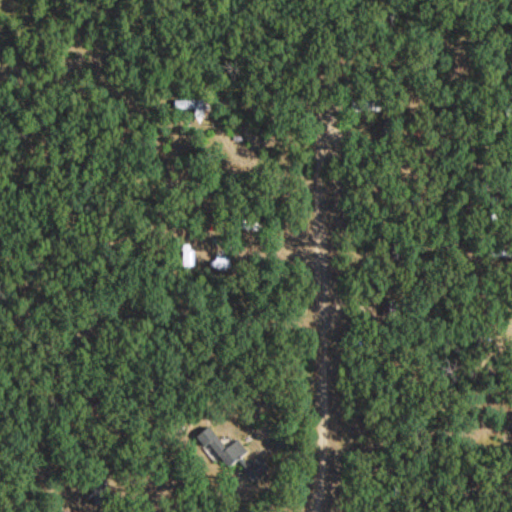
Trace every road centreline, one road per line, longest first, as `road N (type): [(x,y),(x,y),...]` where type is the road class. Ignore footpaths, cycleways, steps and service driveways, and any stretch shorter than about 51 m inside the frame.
road 1 (residential): [(313,511),(325,454),(317,96)]
road 2 (residential): [(511,55),(487,82),(462,220),(479,236),(511,240)]
